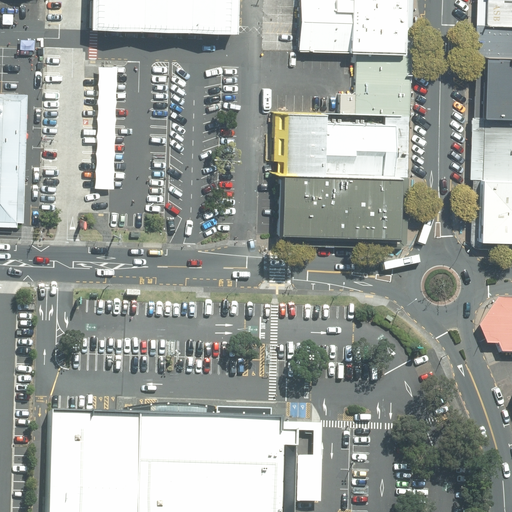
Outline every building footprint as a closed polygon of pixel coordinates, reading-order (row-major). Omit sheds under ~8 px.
[(227,0),(82,0),(82,30),(227,34),(227,0)] [(392,40),(393,0),(294,0),(294,37),(341,38),(392,40)] [(511,0),(467,0),(467,48),(511,47),(511,0)] [(392,98),(392,40),(341,38),(339,97),(392,98)] [(511,47),(467,48),(467,112),(511,112),(511,47)] [(112,68),(94,68),(91,189),(109,189),(112,68)] [(15,95),(0,94),(0,218),(12,219),(15,95)] [(391,233),(392,98),(339,97),(277,97),(276,232),(391,233)] [(511,112),(467,112),(466,168),(511,167),(511,112)] [(511,167),(466,168),(466,233),(511,233),(511,167)] [(511,296),(501,296),(482,324),(489,342),(502,343),(505,351),(511,350),(511,296)] [(269,511),(272,421),(46,415),(43,511),(269,511)]
